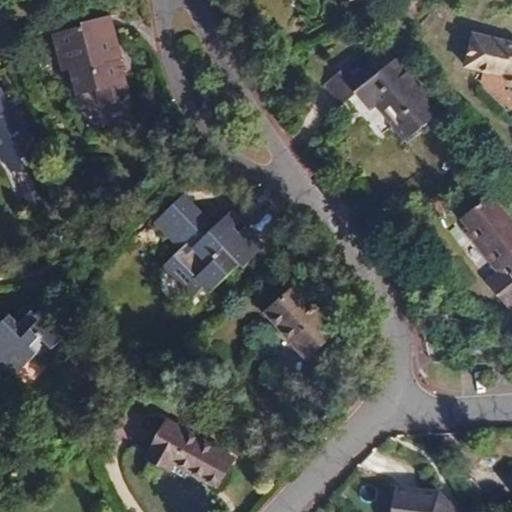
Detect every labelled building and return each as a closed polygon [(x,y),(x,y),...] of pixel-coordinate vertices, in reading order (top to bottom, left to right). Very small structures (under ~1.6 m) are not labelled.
[(119,59),(112,32),(114,32),(110,15),(81,23),(82,26),(54,33),(63,71),(71,69),(77,96),(97,90),(101,107),(129,99),(119,59)] [(511,84),(511,43),(474,33),(466,67),(503,76),(511,84)] [(442,112),(397,57),(380,70),(369,56),(343,76),(340,72),(324,84),(331,94),(340,106),(357,94),(370,111),(376,107),(404,140),(442,112)] [(0,147),(16,170),(40,152),(25,130),(31,126),(18,109),(12,114),(6,104),(0,88),(0,87),(0,147)] [(184,195),(155,222),(181,249),(163,267),(193,298),(205,287),(210,292),(241,263),(244,266),(262,249),(239,225),(232,231),(222,220),(214,227),(196,208),(184,195)] [(463,217),(472,229),(468,232),(482,249),(501,273),(488,283),(507,306),(511,302),(511,223),(490,195),(463,217)] [(228,213),(222,220),(232,231),(239,225),(228,213)] [(266,312),(307,359),(337,332),(315,307),(296,285),(266,312)] [(0,371),(15,356),(25,366),(36,355),(29,348),(41,335),(55,347),(74,326),(49,301),(34,315),(30,310),(17,325),(9,315),(0,322),(0,371)] [(168,422),(148,457),(171,469),(174,463),(190,472),(205,480),(208,474),(220,481),(227,468),(233,457),(168,422)] [(190,472),(174,463),(171,469),(170,470),(186,479),(190,472)] [(217,487),(220,481),(208,474),(205,480),(217,487)] [(505,508),(500,486),(484,490),(490,511),(505,508)] [(453,511),(454,504),(447,503),(438,493),(395,489),(392,511),(453,511)]
